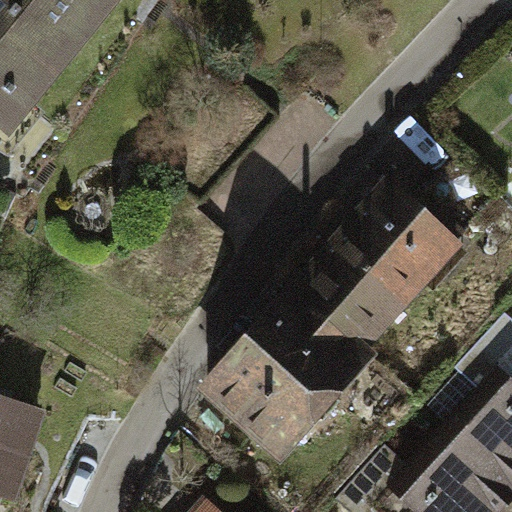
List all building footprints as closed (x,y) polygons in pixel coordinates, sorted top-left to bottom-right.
[(0,0),(0,109),(35,139),(153,0),(0,0)] [(315,303),(383,362),(491,239),(423,179),(315,303)] [(383,362),(315,303),(302,291),(219,386),(315,471),(399,376),(383,362)] [(54,414),(0,396),(0,504),(21,511),(54,414)] [(511,511),(511,404),(420,502),(430,511),(511,511)]
